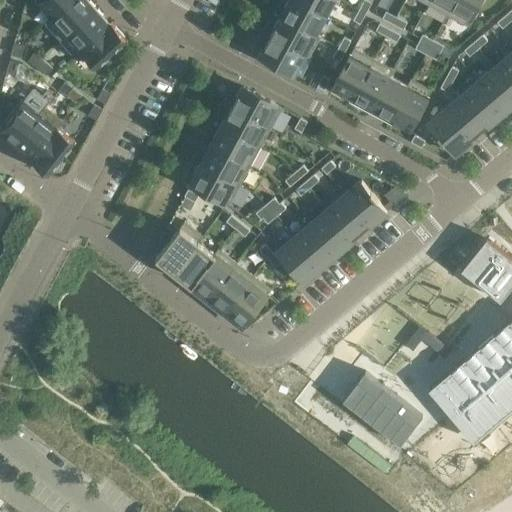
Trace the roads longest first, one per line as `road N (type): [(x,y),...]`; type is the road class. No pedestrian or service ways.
road 1 (residential): [(467,195),(279,354),(264,358),(248,355),(70,210)]
road 2 (residential): [(165,26),(467,195)]
road 3 (residential): [(165,26),(70,210)]
road 4 (residential): [(70,210),(0,338)]
road 5 (unclassified): [(99,511),(0,436)]
